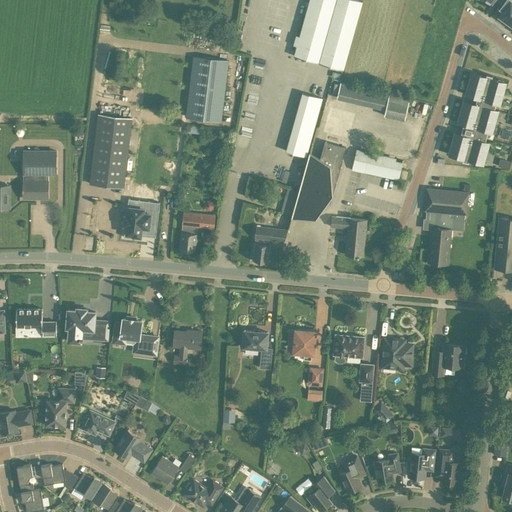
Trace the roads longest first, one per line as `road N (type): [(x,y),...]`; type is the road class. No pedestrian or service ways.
road 1 (tertiary): [(0,258),(380,287)]
road 2 (residential): [(380,287),(461,32),(479,26),(511,50)]
road 3 (residential): [(478,511),(497,299)]
road 4 (residential): [(177,511),(83,452),(53,445),(0,453)]
